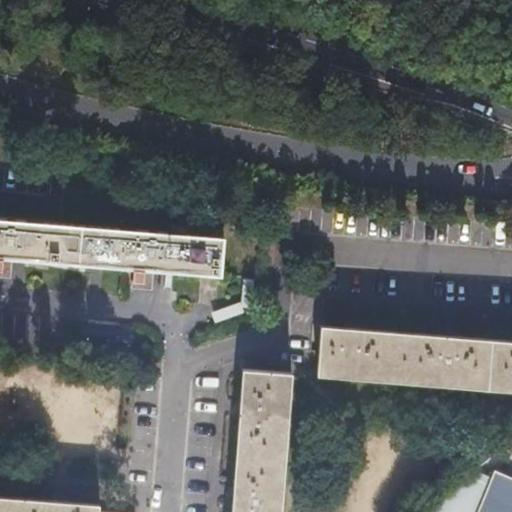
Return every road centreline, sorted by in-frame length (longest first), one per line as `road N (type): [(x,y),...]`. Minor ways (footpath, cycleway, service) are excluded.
road 1 (unclassified): [(0,93),(168,135),(387,170)]
road 2 (motorway): [(147,0),(511,114)]
road 3 (unclassified): [(387,170),(511,187)]
road 4 (unclassified): [(511,166),(387,170)]
